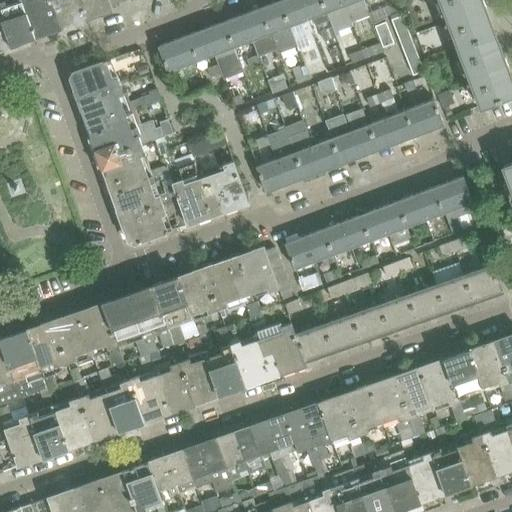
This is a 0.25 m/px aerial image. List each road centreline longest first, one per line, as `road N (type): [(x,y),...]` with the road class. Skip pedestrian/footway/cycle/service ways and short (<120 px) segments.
road 1 (residential): [(0,493),(511,309)]
road 2 (residential): [(121,260),(253,216),(275,226),(511,128)]
road 3 (residential): [(45,65),(121,260)]
road 4 (residential): [(45,65),(184,16),(201,0)]
road 5 (residential): [(121,260),(109,284),(16,317),(0,314)]
